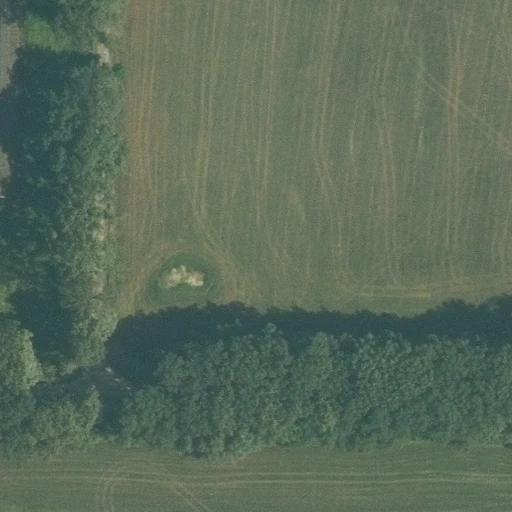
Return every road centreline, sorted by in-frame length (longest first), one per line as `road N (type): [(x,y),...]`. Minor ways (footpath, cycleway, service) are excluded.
road 1 (track): [(98,389),(511,382)]
road 2 (unclassified): [(108,0),(98,389)]
